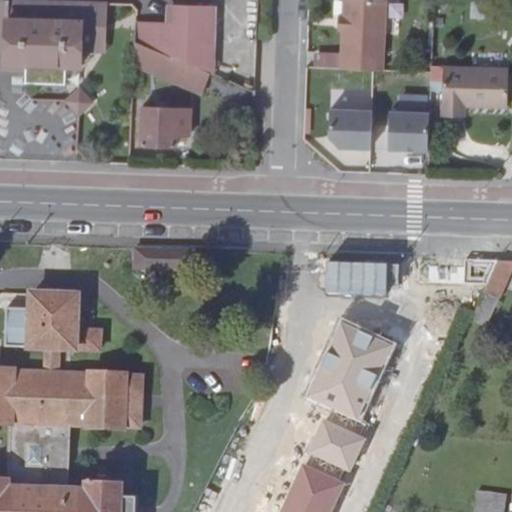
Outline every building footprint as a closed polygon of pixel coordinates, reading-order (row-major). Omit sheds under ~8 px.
[(110,38),(111,3),(20,0),(10,0),(8,64),(83,67),(84,38),(110,38)] [(346,69),(388,70),(389,0),(347,0),(348,16),(347,30),(346,69)] [(214,6),(174,5),(171,55),(193,65),(212,74),(214,6)] [(173,23),(141,21),(140,40),(171,55),(173,23)] [(171,55),(140,40),(138,66),(184,86),(193,65),(171,55)] [(203,94),(212,74),(193,65),(184,86),(203,94)] [(510,104),(511,67),(446,67),(444,114),(467,115),(468,103),(510,104)] [(197,110),(143,107),(141,143),(177,146),(178,126),(196,126),(197,110)] [(375,110),(333,108),(332,135),(342,146),(374,147),(375,110)] [(432,111),(392,110),(391,147),(431,148),(432,111)] [(178,271),(179,250),(135,250),(135,270),(178,271)] [(194,251),(179,250),(178,271),(193,272),(194,251)] [(471,324),(486,329),(511,270),(511,263),(498,263),(471,324)] [(77,328),(79,296),(33,292),(31,308),(5,307),(2,346),(8,347),(8,357),(27,358),(27,348),(47,348),(45,376),(13,374),(13,370),(0,369),(0,427),(8,428),(5,484),(0,484),(0,511),(133,511),(134,501),(117,500),(117,487),(81,485),(80,492),(65,491),(69,426),(87,427),(86,431),(122,433),(121,429),(137,429),(139,381),(124,380),(124,376),(88,374),(88,378),(57,377),(59,347),(97,350),(98,330),(77,328)] [(334,511),(345,490),(339,487),(346,473),(351,476),(366,445),(360,442),(367,429),(359,426),(394,352),(344,328),(309,402),(338,415),(331,429),(326,426),(311,457),(317,460),(310,473),(305,471),(285,511),(334,511)] [(505,511),(506,504),(478,501),(477,511),(505,511)]
